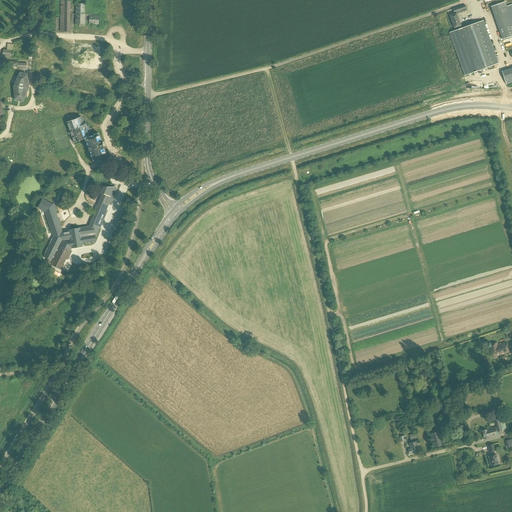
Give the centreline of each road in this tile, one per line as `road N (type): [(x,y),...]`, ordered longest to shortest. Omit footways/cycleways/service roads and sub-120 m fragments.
road 1 (track): [(267,68),(362,471)]
road 2 (tertiary): [(0,489),(174,213)]
road 3 (tertiary): [(174,213),(228,177),(463,106)]
road 4 (unclassified): [(366,511),(362,471),(462,446),(450,390),(481,374)]
road 5 (tertiary): [(174,213),(147,165),(149,0)]
road 6 (unknown): [(28,30),(31,103),(9,109),(0,131)]
